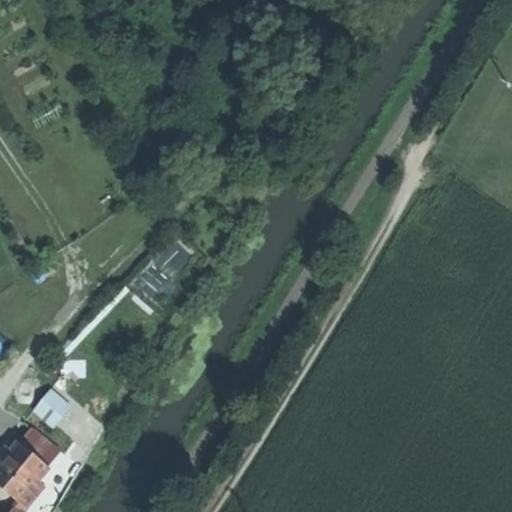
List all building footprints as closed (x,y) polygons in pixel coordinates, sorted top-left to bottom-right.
[(56,390),(52,394),(64,405),(68,401),(56,390)] [(40,408),(57,423),(59,421),(65,427),(79,411),(68,401),(64,405),(52,394),(40,408)] [(34,428),(20,443),(50,468),(72,486),(83,468),(34,428)] [(5,462),(0,468),(0,486),(21,503),(29,494),(34,499),(43,488),(37,483),(50,468),(20,443),(14,452),(5,462)] [(0,457),(0,458),(5,462),(14,452),(8,447),(4,452),(0,457)]
